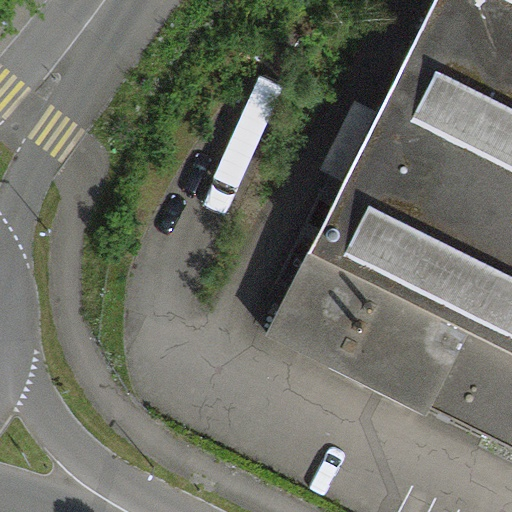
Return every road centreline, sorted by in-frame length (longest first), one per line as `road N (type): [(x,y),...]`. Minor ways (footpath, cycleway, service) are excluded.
road 1 (unclassified): [(0,150),(108,0)]
road 2 (secondary): [(0,430),(143,511)]
